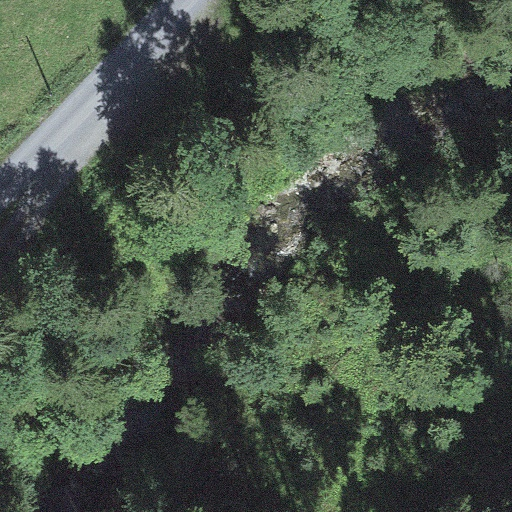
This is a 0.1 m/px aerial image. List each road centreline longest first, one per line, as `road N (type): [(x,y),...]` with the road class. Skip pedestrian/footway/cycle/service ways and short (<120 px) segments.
road 1 (unclassified): [(171,0),(0,191)]
road 2 (track): [(58,125),(59,156),(43,209),(0,267)]
